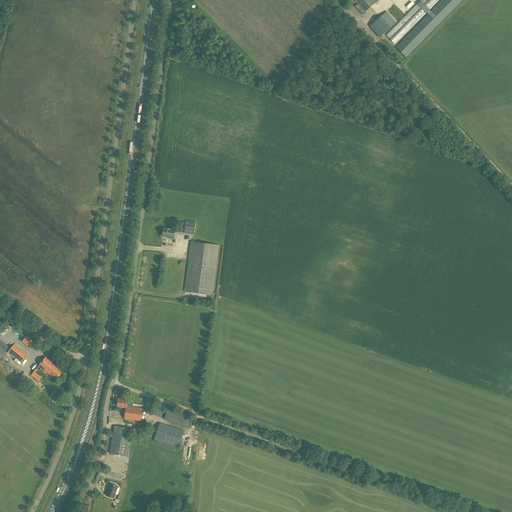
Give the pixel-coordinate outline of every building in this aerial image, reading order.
[(377,1),(376,0),(364,0),(359,5),(366,12),(377,1)] [(439,0),(421,0),(386,36),(395,45),(439,0)] [(406,58),(463,0),(441,0),(395,47),(406,58)] [(380,38),(397,23),(387,11),(370,26),(380,38)] [(194,234),(196,221),(186,220),(184,233),(194,234)] [(174,239),(175,229),(163,228),(162,237),(168,237),(168,238),(174,239)] [(191,242),(187,274),(185,292),(212,295),(219,246),(191,242)] [(32,349),(37,344),(27,336),(22,341),(32,349)] [(22,362),(27,355),(14,344),(8,351),(22,362)] [(62,372),(57,368),(58,366),(46,357),(33,373),(38,376),(36,379),(39,381),(45,375),(42,373),(44,370),(51,375),(52,374),(57,378),(62,372)] [(36,393),(42,386),(24,372),(19,379),(36,393)] [(131,402),(131,399),(128,398),(127,399),(118,398),(117,407),(126,408),(124,419),(141,421),(143,408),(126,406),(127,402),(131,402)] [(161,418),(164,409),(156,407),(154,415),(161,418)] [(188,427),(191,418),(188,417),(188,416),(185,415),(185,414),(168,408),(164,419),(185,426),(188,427)] [(179,449),(184,431),(160,423),(154,440),(179,449)] [(128,456),(130,442),(132,429),(115,426),(110,453),(128,456)] [(151,436),(151,428),(143,427),(142,436),(151,436)] [(119,503),(121,496),(117,495),(118,492),(116,492),(118,486),(110,483),(108,487),(109,487),(106,495),(116,499),(115,502),(119,503)]
